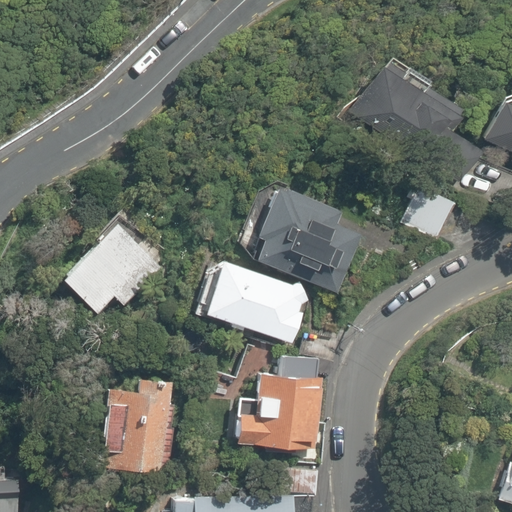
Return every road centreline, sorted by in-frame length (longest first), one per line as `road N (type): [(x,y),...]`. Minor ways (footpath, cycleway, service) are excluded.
road 1 (residential): [(368,511),(353,459),(351,406),(366,355),(402,308),(511,249)]
road 2 (residential): [(211,0),(0,203)]
